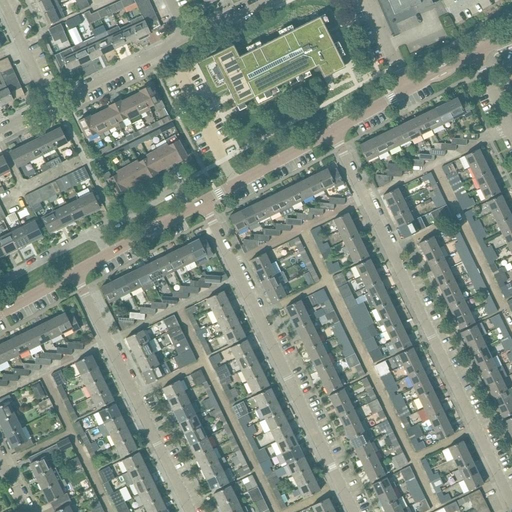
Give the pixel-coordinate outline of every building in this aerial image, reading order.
[(56,0),(40,0),(36,2),(41,14),(59,6),(56,0)] [(79,11),(88,7),(90,6),(86,0),(75,0),(77,3),(75,4),(79,11)] [(388,0),(394,14),(417,5),(419,10),(433,4),(431,0),(388,0)] [(113,13),(124,8),(121,1),(109,6),(113,13)] [(138,6),(140,10),(151,5),(149,1),(138,6)] [(153,10),(151,5),(140,10),(142,15),(153,10)] [(59,6),(41,14),(47,26),(65,18),(59,6)] [(101,18),(113,13),(109,6),(98,11),(101,18)] [(156,15),(153,10),(142,15),(144,20),(156,15)] [(94,22),(101,18),(98,11),(91,14),(89,11),(84,13),(87,21),(93,18),(94,22)] [(146,37),(145,35),(161,28),(158,20),(146,25),(144,20),(142,15),(130,21),(131,23),(138,38),(139,40),(146,37)] [(144,20),(146,25),(158,20),(156,15),(144,20)] [(82,23),(79,16),(73,18),(76,26),(82,23)] [(233,45),(197,63),(214,96),(216,95),(228,89),(237,106),(243,103),(244,103),(253,98),(263,93),(276,87),(285,82),(295,77),(309,71),(318,66),(322,74),(324,78),(337,71),(345,67),(343,62),(340,57),(334,44),(327,31),(324,24),(320,17),(320,16),(294,30),(281,36),(262,46),(248,52),(239,57),(235,49),(233,45)] [(69,29),(76,26),(73,18),(66,22),(69,29)] [(131,23),(119,28),(126,44),(138,38),(131,23)] [(60,24),(49,29),(52,37),(64,32),(60,24)] [(126,44),(119,28),(118,26),(107,31),(115,49),(126,44)] [(103,54),(115,49),(107,31),(95,37),(103,54)] [(95,37),(84,42),(91,60),(103,54),(95,37)] [(79,65),(91,60),(84,42),(71,48),(79,65)] [(67,71),(79,65),(71,48),(55,55),(60,67),(65,65),(67,71)] [(0,68),(10,63),(7,58),(0,61),(0,68)] [(0,72),(0,73),(12,68),(10,63),(0,68),(0,72)] [(3,78),(14,73),(12,68),(0,73),(3,78)] [(5,83),(17,78),(14,73),(3,78),(5,83)] [(5,83),(5,84),(7,88),(8,88),(19,82),(17,78),(5,83)] [(21,88),(19,82),(8,88),(10,93),(21,88)] [(0,86),(0,102),(1,106),(25,95),(21,88),(10,93),(8,88),(7,88),(5,84),(0,86)] [(154,104),(158,111),(165,107),(161,100),(159,102),(151,85),(140,91),(148,107),(154,104)] [(152,115),(148,107),(140,91),(141,93),(135,96),(134,94),(130,96),(139,114),(145,111),(148,117),(152,115)] [(139,114),(130,96),(126,98),(127,99),(121,102),(120,101),(128,118),(131,124),(141,119),(139,114)] [(464,99),(458,101),(457,98),(446,103),(453,119),(455,124),(460,121),(458,117),(465,114),(466,117),(471,115),(464,99)] [(109,106),(110,108),(121,129),(125,127),(122,120),(128,118),(120,101),(109,106)] [(435,108),(443,125),(453,119),(446,103),(435,108)] [(103,109),(100,111),(108,129),(114,126),(117,131),(121,129),(110,108),(104,111),(103,109)] [(424,114),(432,130),(443,125),(435,108),(424,114)] [(89,116),(98,134),(108,129),(100,111),(96,113),(96,114),(90,117),(89,116)] [(413,119),(421,135),(432,130),(424,114),(413,119)] [(98,134),(89,116),(79,121),(87,138),(97,133),(98,134)] [(169,116),(156,122),(158,126),(171,120),(169,116)] [(403,124),(410,140),(421,135),(413,119),(403,124)] [(392,129),(399,145),(410,140),(403,124),(392,129)] [(60,128),(59,126),(51,130),(52,132),(47,134),(54,149),(67,143),(66,140),(69,139),(70,141),(71,141),(66,131),(63,133),(60,128)] [(399,145),(392,129),(381,134),(389,150),(399,145)] [(41,135),(34,139),(42,155),(54,149),(47,134),(42,137),(41,135)] [(389,150),(381,134),(370,140),(377,156),(389,150)] [(117,147),(127,142),(125,138),(115,143),(117,147)] [(28,144),(22,146),(29,161),(42,155),(34,139),(27,142),(28,144)] [(377,156),(370,140),(359,145),(367,161),(377,156)] [(167,145),(177,163),(187,157),(178,141),(168,146),(167,145)] [(157,150),(166,168),(170,166),(170,164),(176,161),(176,163),(177,163),(167,145),(157,150)] [(29,161),(22,146),(17,149),(16,147),(9,151),(10,152),(10,153),(17,167),(29,161)] [(479,149),(464,156),(470,167),(484,160),(479,149)] [(157,150),(147,156),(157,174),(156,172),(162,169),(163,170),(166,168),(157,150)] [(0,175),(10,171),(3,156),(2,156),(1,155),(0,155),(0,175)] [(147,179),(157,174),(147,156),(148,158),(138,163),(137,161),(147,179)] [(128,159),(124,161),(127,167),(136,184),(140,182),(140,181),(146,178),(147,179),(137,161),(131,165),(128,159)] [(470,167),(475,178),(489,171),(484,160),(470,167)] [(123,169),(117,172),(127,190),(126,188),(132,185),(133,186),(136,184),(127,167),(124,161),(120,164),(123,169)] [(452,162),(441,167),(446,178),(456,173),(457,173),(452,162)] [(90,178),(84,167),(71,173),(76,184),(90,178)] [(316,174),(323,190),(335,185),(327,169),(316,174)] [(475,178),(480,188),(494,182),(489,171),(475,178)] [(118,174),(112,177),(109,172),(102,176),(105,181),(108,180),(117,196),(127,190),(117,172),(118,174)] [(431,186),(436,183),(430,172),(421,177),(425,184),(429,182),(431,186)] [(71,173),(66,176),(71,187),(76,184),(71,173)] [(456,173),(446,178),(452,189),(461,184),(456,173)] [(305,179),(313,195),(323,190),(316,174),(305,179)] [(66,176),(60,179),(66,190),(71,187),(66,176)] [(391,177),(387,177),(376,176),(376,180),(379,187),(390,182),(391,177)] [(60,179),(55,181),(61,192),(66,190),(60,179)] [(294,185),(302,201),(313,195),(305,179),(294,185)] [(56,195),(61,192),(55,181),(50,183),(56,195)] [(494,182),(480,188),(485,199),(500,192),(494,182)] [(50,183),(40,189),(43,194),(47,192),(50,197),(56,195),(50,183)] [(436,197),(441,194),(436,183),(431,186),(433,191),(436,197)] [(461,184),(452,189),(457,199),(467,195),(461,184)] [(284,190),(291,206),(302,201),(294,185),(284,190)] [(383,195),(388,206),(403,199),(398,188),(383,195)] [(40,202),(48,198),(50,197),(47,192),(43,194),(40,189),(35,191),(40,202)] [(273,195),(280,211),(291,206),(284,190),(273,195)] [(35,191),(30,194),(35,205),(40,202),(35,191)] [(93,213),(92,211),(99,208),(92,193),(79,199),(87,216),(93,213)] [(24,196),(29,206),(30,207),(35,205),(30,194),(24,196)] [(441,207),(446,205),(441,194),(436,197),(441,207)] [(262,200),(269,217),(280,211),(273,195),(262,200)] [(467,195),(457,199),(462,210),(472,206),(467,195)] [(501,195),(487,202),(492,213),(506,206),(501,195)] [(436,197),(431,199),(437,210),(441,207),(436,197)] [(67,205),(74,220),(81,217),(82,219),(87,216),(79,199),(67,205)] [(388,206),(393,217),(408,210),(403,199),(388,206)] [(251,206),(259,222),(269,217),(262,200),(251,206)] [(67,223),(74,220),(67,205),(65,202),(58,205),(60,209),(54,211),(63,228),(68,225),(67,223)] [(319,202),(319,209),(323,210),(333,211),(334,204),(330,203),(319,202)] [(441,207),(446,218),(451,216),(446,205),(441,207)] [(240,211),(248,227),(259,222),(251,206),(240,211)] [(506,206),(492,213),(497,223),(511,216),(506,206)] [(309,208),(308,214),(312,215),(322,216),(323,210),(319,209),(309,208)] [(476,215),(473,209),(464,213),(469,224),(474,221),(472,217),(476,215)] [(393,217),(399,228),(413,221),(417,219),(414,213),(411,215),(408,210),(393,217)] [(63,228),(54,211),(42,217),(49,232),(56,229),(57,231),(63,228)] [(248,227),(240,211),(229,216),(237,232),(248,227)] [(298,213),(297,219),(301,220),(312,221),(312,215),(308,214),(298,213)] [(348,213),(333,220),(338,231),(353,224),(348,213)] [(511,217),(511,216),(497,223),(502,234),(511,229),(511,217)] [(474,221),(469,224),(474,235),(483,230),(478,219),(474,221)] [(35,242),(34,240),(41,236),(34,221),(22,228),(30,244),(35,242)] [(404,238),(418,231),(413,221),(399,228),(404,238)] [(358,235),(353,224),(338,231),(344,242),(358,235)] [(453,232),(456,238),(461,236),(456,225),(447,230),(449,234),(453,232)] [(319,226),(310,231),(315,242),(320,240),(317,234),(322,232),(319,226)] [(30,244),(22,228),(9,234),(17,248),(23,245),(24,247),(30,244)] [(266,229),(265,235),(269,236),(279,237),(280,231),(276,230),(266,229)] [(511,229),(502,234),(507,245),(511,242),(511,229)] [(483,230),(474,235),(479,245),(485,243),(483,239),(486,237),(483,230)] [(17,248),(9,234),(0,238),(0,245),(5,256),(10,254),(9,252),(17,248)] [(269,236),(265,235),(255,234),(254,239),(254,241),(258,241),(268,242),(269,236)] [(363,245),(358,235),(344,242),(349,252),(363,245)] [(423,254),(438,247),(433,236),(418,244),(423,254)] [(466,247),(461,236),(456,238),(458,242),(454,244),(457,251),(466,247)] [(296,245),(299,250),(303,248),(298,237),(289,242),(291,247),(296,245)] [(213,255),(206,241),(201,243),(199,239),(188,245),(195,261),(206,256),(207,257),(213,255)] [(258,247),(258,241),(254,241),(254,239),(243,239),(243,244),(247,252),(258,247)] [(325,250),(320,240),(315,242),(320,253),(325,250)] [(485,243),(479,245),(484,256),(494,252),(491,246),(487,248),(485,243)] [(188,245),(177,250),(184,266),(195,261),(188,245)] [(368,256),(363,245),(349,252),(354,263),(368,256)] [(423,254),(429,265),(443,258),(438,247),(423,254)] [(466,247),(457,251),(462,262),(471,257),(466,247)] [(299,250),(304,261),(309,258),(303,248),(299,250)] [(498,249),(494,252),(484,256),(490,267),(499,262),(497,258),(501,256),(498,249)] [(184,266),(177,250),(166,255),(173,271),(184,266)] [(330,261),(325,250),(320,253),(326,263),(330,261)] [(265,253),(251,260),(256,271),(270,264),(265,253)] [(166,255),(155,261),(163,277),(173,271),(166,255)] [(477,268),(471,257),(462,262),(467,273),(477,268)] [(304,261),(309,272),(314,269),(309,258),(304,261)] [(434,276),(449,269),(443,258),(429,265),(434,276)] [(355,266),(360,277),(375,270),(370,259),(355,266)] [(163,277),(155,261),(144,266),(152,282),(163,277)] [(333,267),(330,261),(326,263),(331,274),(340,270),(338,264),(333,267)] [(499,262),(490,267),(495,278),(504,273),(499,262)] [(270,264),(256,271),(261,282),(275,275),(270,264)] [(144,266),(133,271),(141,287),(152,282),(144,266)] [(477,268),(467,273),(472,284),(482,279),(477,268)] [(309,272),(314,283),(319,280),(314,269),(309,272)] [(434,276),(439,286),(454,279),(449,269),(434,276)] [(380,281),(375,270),(360,277),(356,279),(358,283),(362,281),(366,287),(380,281)] [(141,287),(133,271),(123,276),(130,292),(141,287)] [(332,277),(337,288),(347,283),(342,272),(332,277)] [(504,273),(495,278),(500,288),(505,286),(504,282),(508,280),(504,273)] [(461,284),(469,280),(466,274),(458,278),(461,284)] [(275,275),(261,282),(266,292),(281,285),(275,275)] [(123,276),(112,281),(120,297),(130,292),(123,276)] [(444,297),(459,290),(454,279),(439,286),(444,297)] [(487,290),(482,279),(472,284),(478,294),(481,293),(487,290)] [(120,297),(112,281),(101,287),(109,303),(120,297)] [(366,287),(371,298),(385,291),(380,281),(366,287)] [(347,283),(337,288),(339,292),(349,288),(347,283)] [(505,299),(511,295),(511,289),(509,284),(505,286),(500,288),(505,299)] [(281,285),(266,292),(272,303),(286,296),(281,285)] [(318,291),(323,302),(329,300),(323,289),(318,291)] [(444,297),(449,308),(464,301),(459,290),(444,297)] [(486,303),(492,300),(487,290),(481,293),(486,303)] [(206,299),(212,311),(228,303),(223,291),(206,299)] [(390,302),(385,291),(371,298),(376,309),(390,302)] [(342,299),(348,309),(357,305),(352,294),(342,299)] [(286,307),(291,318),(305,311),(300,300),(286,307)] [(323,302),(329,313),(334,310),(329,300),(323,302)] [(492,300),(486,303),(483,305),(488,316),(497,311),(492,300)] [(449,308),(455,319),(469,312),(464,301),(449,308)] [(376,309),(381,320),(396,313),(390,302),(376,309)] [(234,314),(228,303),(212,311),(217,322),(234,314)] [(362,315),(357,305),(348,309),(353,320),(362,315)] [(184,310),(190,321),(194,319),(188,308),(184,310)] [(329,313),(334,324),(339,321),(334,310),(329,313)] [(291,318),(296,329),(311,322),(305,311),(291,318)] [(460,329),(475,322),(469,312),(455,319),(460,329)] [(54,318),(62,334),(72,329),(74,332),(80,329),(73,315),(67,318),(65,313),(54,318)] [(130,313),(130,318),(134,320),(144,321),(145,314),(140,313),(130,313)] [(401,324),(396,313),(381,320),(386,331),(401,324)] [(217,322),(223,334),(240,326),(234,314),(217,322)] [(499,314),(490,318),(495,329),(498,328),(504,325),(499,314)] [(168,332),(175,329),(179,327),(173,315),(162,321),(168,332)] [(353,320),(358,331),(367,326),(362,315),(353,320)] [(54,318),(43,323),(51,339),(62,334),(54,318)] [(134,325),(134,320),(130,318),(119,318),(118,323),(122,330),(134,325)] [(199,331),(194,319),(190,321),(195,333),(199,331)] [(344,332),(339,321),(334,324),(339,334),(344,332)] [(311,322),(296,329),(301,339),(316,332),(311,322)] [(40,345),(51,339),(43,323),(32,329),(40,345)] [(386,331),(391,341),(406,334),(401,324),(386,331)] [(476,325),(461,332),(466,343),(481,336),(476,325)] [(498,328),(503,338),(509,336),(504,325),(498,328)] [(245,337),(240,326),(223,334),(228,345),(245,337)] [(370,332),(367,326),(358,331),(363,342),(373,337),(378,334),(375,329),(370,332)] [(180,340),(181,342),(185,340),(179,327),(175,329),(168,332),(173,344),(180,340)] [(32,329),(22,334),(29,350),(40,345),(32,329)] [(132,350),(147,342),(141,331),(126,338),(132,350)] [(195,333),(201,344),(205,342),(199,331),(195,333)] [(301,339),(307,350),(321,343),(316,332),(301,339)] [(339,334),(344,345),(349,343),(344,332),(339,334)] [(18,355),(29,350),(22,334),(11,339),(18,355)] [(411,345),(406,334),(391,341),(397,352),(411,345)] [(481,336),(466,343),(471,354),(486,347),(483,341),(486,340),(483,335),(481,336)] [(506,343),(509,349),(511,347),(511,341),(509,336),(503,338),(500,340),(503,345),(506,343)] [(363,342),(368,352),(378,348),(373,337),(363,342)] [(0,344),(4,352),(8,360),(18,355),(11,339),(0,344)] [(236,359),(252,351),(246,340),(230,348),(236,359)] [(153,354),(147,342),(132,350),(137,361),(153,354)] [(211,354),(205,342),(201,344),(206,356),(211,354)] [(307,350),(311,360),(325,353),(325,352),(321,343),(307,350)] [(344,345),(349,355),(354,352),(349,343),(344,345)] [(477,365),(491,358),(486,347),(471,354),(477,365)] [(378,348),(368,352),(373,363),(383,358),(378,348)] [(403,366),(418,359),(412,348),(398,355),(403,366)] [(191,352),(190,349),(180,354),(177,356),(180,361),(176,363),(179,369),(196,361),(191,352)] [(252,351),(236,359),(241,371),(258,363),(252,351)] [(354,366),(359,363),(354,352),(349,355),(354,366)] [(311,360),(317,371),(330,364),(325,353),(311,360)] [(158,365),(153,354),(137,361),(143,372),(158,365)] [(213,370),(218,368),(215,363),(220,361),(217,354),(208,359),(213,370)] [(97,366),(91,355),(75,363),(80,374),(97,366)] [(496,369),(491,358),(477,365),(482,376),(496,369)] [(375,366),(380,377),(385,375),(390,373),(388,369),(394,366),(390,359),(375,366)] [(409,377),(423,370),(418,359),(403,366),(409,377)] [(258,363),(241,371),(247,382),(263,374),(258,363)] [(356,379),(365,375),(359,363),(354,366),(357,371),(353,373),(356,379)] [(317,371),(322,381),(336,375),(330,364),(317,371)] [(148,384),(155,381),(164,377),(158,365),(143,372),(148,384)] [(86,386),(102,378),(97,366),(80,374),(86,386)] [(223,380),(218,368),(213,370),(219,382),(223,380)] [(487,386),(502,379),(496,369),(482,376),(487,386)] [(56,386),(60,384),(66,381),(60,370),(51,375),(56,386)] [(190,375),(196,386),(201,384),(206,382),(200,370),(190,375)] [(414,388),(428,381),(423,370),(409,377),(414,388)] [(263,374),(247,382),(252,394),(269,386),(263,374)] [(336,375),(322,381),(327,393),(341,386),(336,375)] [(380,377),(385,388),(391,386),(385,375),(380,377)] [(92,398),(108,390),(102,378),(86,386),(92,398)] [(361,380),(367,392),(372,389),(366,378),(361,380)] [(507,390),(502,379),(487,386),(492,397),(507,390)] [(229,391),(223,380),(219,382),(224,393),(229,391)] [(168,400),(184,392),(178,381),(162,388),(168,400)] [(419,398),(433,391),(428,381),(414,388),(419,398)] [(211,393),(206,382),(201,384),(207,395),(211,393)] [(45,396),(38,383),(31,387),(37,400),(45,396)] [(66,396),(60,384),(56,386),(62,398),(66,396)] [(385,388),(391,399),(396,396),(391,386),(385,388)] [(229,391),(224,393),(230,405),(234,402),(232,399),(238,396),(234,388),(229,391)] [(254,396),(260,408),(276,400),(273,395),(276,394),(273,388),(271,389),(270,388),(254,396)] [(334,407),(348,401),(343,389),(329,396),(334,407)] [(377,400),(372,389),(367,392),(372,402),(377,400)] [(113,401),(108,390),(92,398),(97,409),(113,401)] [(507,390),(492,397),(497,408),(511,401),(507,390)] [(424,409),(438,402),(433,391),(419,398),(424,409)] [(189,404),(184,392),(168,400),(173,411),(189,404)] [(207,409),(213,406),(217,404),(211,393),(207,395),(209,399),(203,401),(207,409)] [(0,422),(15,415),(9,403),(12,401),(9,395),(0,399),(0,422)] [(68,410),(72,408),(66,396),(62,398),(68,410)] [(391,399),(396,409),(401,407),(396,396),(391,399)] [(52,406),(49,398),(38,404),(41,411),(52,406)] [(276,400),(260,408),(265,419),(281,412),(276,400)] [(377,413),(382,411),(377,400),(372,402),(367,405),(372,415),(377,413)] [(353,411),(348,401),(334,407),(340,418),(353,411)] [(511,413),(511,401),(497,408),(502,418),(511,413)] [(236,405),(231,407),(237,419),(241,417),(247,414),(242,402),(236,405)] [(429,420),(443,413),(438,402),(424,409),(429,420)] [(115,404),(98,412),(104,423),(120,415),(115,404)] [(179,423),(195,415),(189,404),(173,411),(179,423)] [(222,416),(217,404),(213,406),(218,418),(222,416)] [(396,409),(401,420),(406,418),(401,407),(396,409)] [(77,418),(72,408),(68,410),(73,420),(77,418)] [(345,429),(358,422),(353,411),(340,418),(345,429)] [(387,421),(382,411),(377,413),(382,424),(387,421)] [(281,412),(265,419),(271,431),(287,423),(281,412)] [(434,430),(449,423),(443,413),(429,420),(434,430)] [(250,422),(247,414),(241,417),(237,419),(243,430),(247,428),(245,425),(250,422)] [(4,436),(5,435),(21,428),(15,415),(0,422),(0,424),(5,434),(3,435),(4,436)] [(104,423),(110,434),(126,427),(120,415),(104,423)] [(200,427),(195,415),(179,423),(185,434),(200,427)] [(218,418),(224,429),(228,427),(222,416),(218,418)] [(401,420),(406,431),(411,428),(406,418),(401,420)] [(74,423),(80,435),(84,433),(78,421),(74,423)] [(382,424),(387,434),(393,432),(387,421),(382,424)] [(364,433),(358,422),(345,429),(350,439),(364,433)] [(287,423),(271,431),(276,442),(292,434),(287,423)] [(439,441),(454,434),(449,423),(434,430),(439,441)] [(418,425),(411,428),(406,431),(411,441),(420,437),(423,436),(418,425)] [(243,430),(248,442),(252,440),(251,436),(256,434),(252,426),(247,428),(243,430)] [(110,434),(115,446),(131,438),(126,427),(110,434)] [(190,446),(206,438),(200,427),(185,434),(190,446)] [(233,438),(228,427),(224,429),(229,440),(233,438)] [(16,453),(33,445),(30,438),(27,440),(21,428),(5,435),(11,447),(10,448),(10,449),(15,446),(17,452),(16,452),(16,453)] [(398,442),(393,432),(387,434),(393,445),(398,442)] [(80,435),(85,446),(89,444),(84,433),(80,435)] [(355,450),(369,443),(364,433),(350,439),(355,450)] [(292,434),(276,442),(282,453),(298,445),(292,434)] [(420,437),(411,441),(416,452),(425,448),(420,437)] [(131,438),(115,446),(121,457),(137,450),(131,438)] [(211,449),(206,438),(190,446),(196,457),(211,449)] [(229,440),(235,452),(239,450),(233,438),(229,440)] [(68,439),(56,444),(60,450),(60,451),(72,446),(68,439)] [(258,451),(252,440),(248,442),(254,453),(258,451)] [(85,446),(91,458),(95,456),(93,452),(99,449),(95,441),(89,444),(85,446)] [(448,448),(453,459),(468,452),(462,441),(448,448)] [(393,445),(398,455),(403,453),(398,442),(393,445)] [(374,454),(369,443),(355,450),(360,461),(374,454)] [(56,444),(45,449),(48,456),(60,450),(56,444)] [(298,445),(282,453),(287,465),(304,457),(298,445)] [(259,464),(264,462),(270,459),(264,448),(258,451),(254,453),(259,464)] [(45,458),(48,456),(45,449),(28,458),(29,458),(30,457),(33,463),(30,464),(35,476),(34,477),(34,478),(36,477),(51,470),(45,458)] [(201,468),(217,461),(211,449),(196,457),(201,468)] [(244,461),(239,450),(235,452),(237,456),(231,458),(235,466),(240,463),(244,461)] [(122,460),(128,471),(144,463),(138,452),(122,460)] [(453,459),(458,469),(473,462),(468,452),(453,459)] [(403,453),(398,455),(391,459),(397,469),(408,464),(403,453)] [(365,471),(379,464),(374,454),(360,461),(365,471)] [(100,467),(95,456),(91,458),(97,469),(100,467)] [(81,465),(77,457),(71,460),(74,468),(81,465)] [(223,457),(217,461),(201,468),(207,480),(223,472),(219,465),(226,462),(223,457)] [(304,457),(287,465),(293,476),(309,468),(304,457)] [(425,472),(431,470),(425,459),(420,461),(425,472)] [(236,470),(240,478),(250,473),(244,461),(240,463),(243,467),(236,470)] [(269,474),(264,462),(259,464),(265,476),(269,474)] [(458,469),(463,480),(478,473),(473,462),(458,469)] [(144,463),(128,471),(133,483),(150,475),(144,463)] [(383,463),(379,464),(365,471),(370,482),(384,475),(388,473),(383,463)] [(405,482),(415,477),(409,466),(399,471),(405,482)] [(103,483),(107,481),(114,478),(109,467),(98,472),(103,483)] [(293,476),(298,488),(315,480),(309,468),(293,476)] [(57,482),(51,470),(36,477),(42,489),(40,490),(57,482)] [(433,475),(431,470),(425,472),(426,473),(431,483),(440,478),(437,473),(433,475)] [(212,491),(228,483),(223,472),(207,480),(212,491)] [(478,473),(463,480),(469,491),(483,484),(478,473)] [(265,476),(270,487),(275,485),(269,474),(265,476)] [(133,483),(139,494),(155,486),(150,475),(133,483)] [(248,491),(253,489),(257,487),(251,475),(247,477),(249,481),(244,484),(248,491)] [(410,493),(420,488),(415,477),(405,482),(410,493)] [(377,495),(391,489),(386,478),(372,484),(377,495)] [(431,483),(436,493),(441,491),(439,486),(443,484),(440,478),(431,483)] [(315,480),(298,488),(304,499),(320,491),(315,480)] [(103,483),(109,495),(113,493),(107,481),(103,483)] [(63,495),(57,482),(40,490),(40,491),(42,490),(48,502),(46,502),(47,503),(51,501),(54,506),(52,507),(69,499),(67,493),(63,495)] [(270,487),(276,498),(280,496),(275,485),(270,487)] [(139,494),(144,506),(161,498),(155,486),(139,494)] [(219,505),(235,497),(230,486),(214,494),(219,505)] [(263,498),(257,487),(253,489),(248,491),(247,492),(253,503),(263,498)] [(415,503),(425,498),(420,488),(410,493),(415,503)] [(396,499),(391,489),(377,495),(382,506),(396,499)] [(109,495),(115,506),(124,502),(125,501),(119,490),(113,493),(109,495)] [(479,490),(467,496),(469,501),(482,495),(479,490)] [(443,496),(441,491),(436,493),(441,505),(451,500),(448,494),(443,496)] [(470,501),(472,506),(484,500),(482,495),(469,501),(470,501)] [(286,508),(280,496),(276,498),(282,510),(286,508)] [(234,511),(241,509),(235,497),(219,505),(222,511),(220,511),(219,511),(234,511)] [(160,511),(166,509),(161,498),(144,506),(147,511),(160,511)] [(312,506),(314,511),(326,511),(333,508),(328,498),(312,506)] [(419,511),(425,511),(430,509),(425,498),(415,503),(419,511)] [(72,505),(69,499),(52,507),(54,507),(57,511),(55,511),(71,511),(69,507),(72,505)] [(385,511),(396,511),(401,510),(396,499),(382,506),(385,511)] [(92,503),(95,509),(101,506),(98,500),(92,503)] [(474,509),(474,511),(486,505),(484,500),(472,506),(474,509)] [(128,511),(124,502),(115,506),(117,511),(128,511)] [(455,502),(446,506),(448,511),(453,511),(459,509),(458,507),(455,502)]
